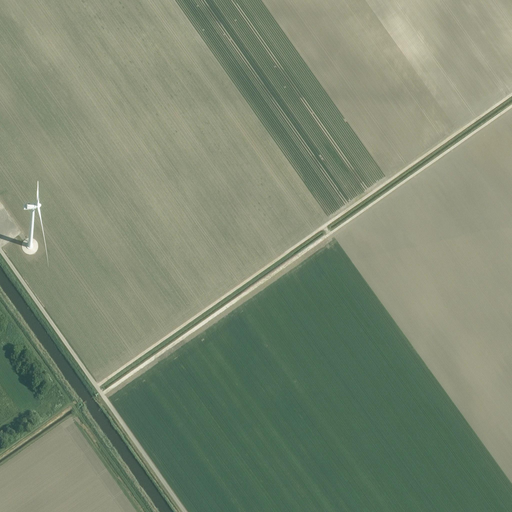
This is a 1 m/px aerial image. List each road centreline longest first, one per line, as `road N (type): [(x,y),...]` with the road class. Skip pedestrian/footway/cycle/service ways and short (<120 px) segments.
road 1 (track): [(96,386),(511,94)]
road 2 (track): [(511,106),(319,241)]
